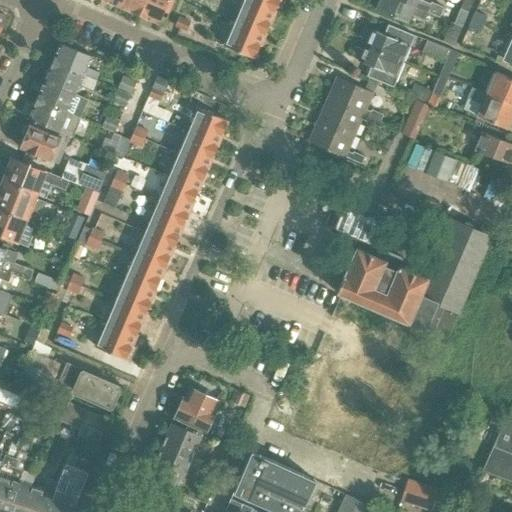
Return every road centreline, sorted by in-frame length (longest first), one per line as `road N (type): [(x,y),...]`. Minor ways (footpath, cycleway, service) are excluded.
road 1 (residential): [(284,105),(45,3)]
road 2 (residential): [(215,511),(270,383),(172,343)]
road 3 (residential): [(172,343),(247,159),(263,143)]
road 4 (residential): [(263,143),(430,216)]
road 5 (residential): [(104,511),(172,343)]
